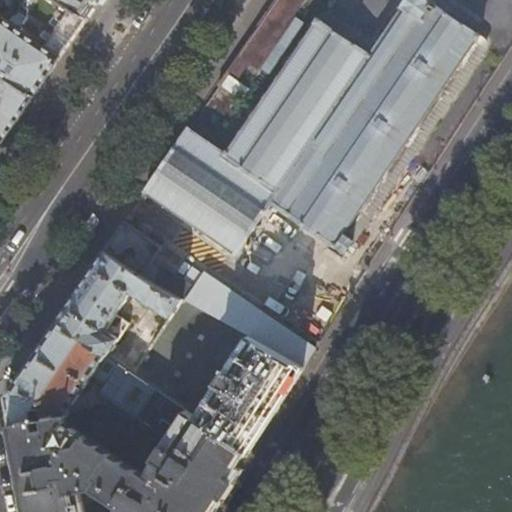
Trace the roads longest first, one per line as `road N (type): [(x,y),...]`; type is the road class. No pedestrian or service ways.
road 1 (residential): [(240,511),(511,89)]
road 2 (primary): [(0,281),(191,0)]
road 3 (primary): [(381,425),(511,211)]
